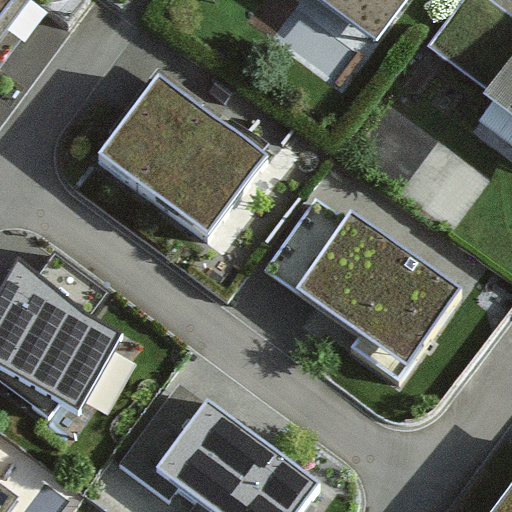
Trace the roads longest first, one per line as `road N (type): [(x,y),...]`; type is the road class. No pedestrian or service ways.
road 1 (residential): [(4,172),(428,493)]
road 2 (residential): [(4,172),(109,23)]
road 3 (residential): [(511,383),(428,493)]
